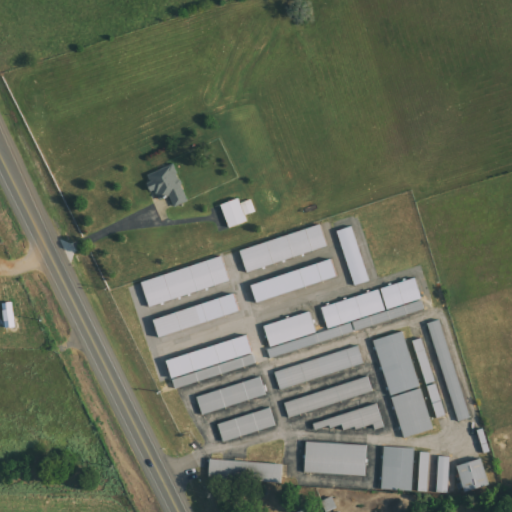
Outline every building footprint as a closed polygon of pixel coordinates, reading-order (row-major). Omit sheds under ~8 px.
[(157,201),(172,196),(175,206),(188,203),(178,167),(149,174),(157,201)] [(249,222),(247,215),(256,213),(252,200),(242,203),(241,199),(223,204),(231,228),(249,222)] [(329,249),(322,226),(241,250),(248,272),(329,249)] [(247,262),(254,285),(336,260),(329,237),(247,262)] [(345,244),(365,308),(328,320),(335,341),(430,311),(423,289),(382,302),(362,238),(345,244)] [(340,278),(335,261),(253,284),(258,301),(340,278)] [(148,293),(156,319),(238,293),(229,267),(148,293)] [(258,298),(263,317),(346,292),(340,273),(258,298)] [(242,312),(237,295),(156,319),(161,337),(242,312)] [(160,331),(166,350),(247,325),(241,306),(160,331)] [(271,338),(277,359),(325,345),(319,324),(271,338)] [(434,335),(465,433),(479,429),(448,331),(434,335)] [(415,341),(425,385),(435,383),(425,339),(415,341)] [(380,353),(411,451),(442,442),(411,344),(380,353)] [(173,373),(179,391),(260,366),(255,348),(173,373)] [(276,369),(280,387),(366,367),(362,349),(276,369)] [(282,383),(288,403),(371,377),(365,357),(282,383)] [(267,396),(262,378),(198,397),(204,415),(267,396)] [(375,393),(371,378),(285,402),(290,417),(375,393)] [(438,419),(447,416),(436,384),(427,387),(438,419)] [(292,414),(297,430),(381,403),(376,387),(292,414)] [(204,407),(210,427),(273,407),(268,388),(204,407)] [(386,428),(379,405),(321,421),(324,430),(344,425),(346,432),(375,424),(377,430),(386,428)] [(277,426),(272,408),(220,425),(225,442),(277,426)] [(385,415),(320,435),(322,441),(336,436),(337,442),(350,438),(351,443),(362,440),(363,442),(381,437),(383,443),(393,440),(385,415)] [(224,435),(230,454),(283,437),(277,418),(224,435)] [(313,452),(310,484),(373,490),(375,457),(313,452)] [(419,491),(429,492),(431,453),(421,453),(419,491)] [(438,492),(450,493),(451,457),(439,456),(438,492)] [(390,457),(387,501),(420,503),(423,460),(390,457)] [(467,493),(492,486),(484,459),(459,466),(467,493)] [(427,463),(424,504),(435,505),(437,463),(427,463)] [(445,466),(443,502),(456,503),(459,467),(445,466)] [(217,467),(215,490),(291,496),(292,473),(217,467)] [(464,479),(472,505),(498,498),(490,471),(464,479)] [(325,511),(330,511),(339,508),(333,497),(321,502),(325,511)]
